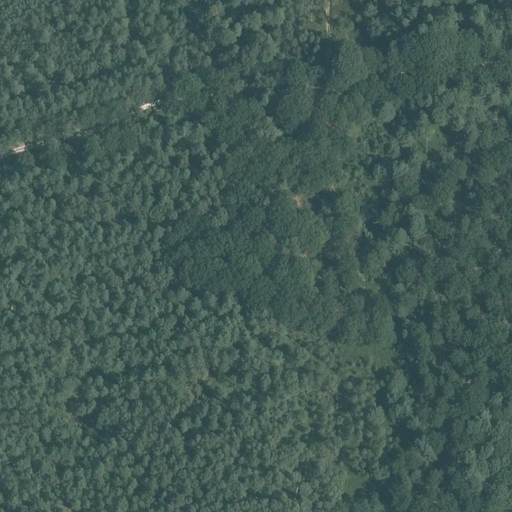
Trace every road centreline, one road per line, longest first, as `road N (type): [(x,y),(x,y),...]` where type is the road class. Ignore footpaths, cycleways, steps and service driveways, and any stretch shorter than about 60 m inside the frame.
road 1 (track): [(0,149),(87,133),(166,100),(326,89)]
road 2 (track): [(326,89),(511,61)]
